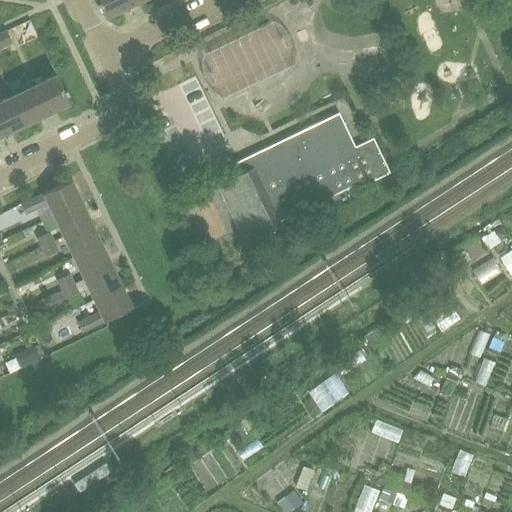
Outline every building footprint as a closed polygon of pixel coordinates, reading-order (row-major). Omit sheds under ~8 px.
[(97,0),(105,15),(119,9),(121,12),(139,4),(137,0),(97,0)] [(6,29),(0,32),(0,47),(11,42),(6,29)] [(56,73),(11,95),(24,123),(37,116),(38,119),(56,111),(55,107),(69,100),(56,73)] [(11,95),(0,100),(0,137),(13,132),(11,129),(24,123),(11,95)] [(373,137),(355,146),(338,112),(235,163),(240,172),(216,184),(244,242),(282,223),(279,220),(354,184),(356,188),(390,171),(373,137)] [(54,214),(81,201),(71,180),(22,204),(26,213),(49,202),(54,214)] [(65,235),(92,222),(81,201),(54,214),(65,235)] [(75,256),(102,243),(92,222),(65,235),(75,256)] [(42,246),(56,239),(51,229),(37,236),(42,246)] [(56,239),(42,246),(47,256),(61,250),(56,239)] [(85,277),(112,264),(102,243),(75,256),(85,277)] [(122,285),(112,264),(85,277),(90,287),(95,298),(122,285)] [(62,289),(77,282),(72,272),(58,278),(62,289)] [(77,282),(62,289),(67,299),(82,292),(77,282)] [(122,285),(95,298),(101,310),(78,321),(83,331),(133,307),(122,285)] [(36,344),(24,350),(30,361),(41,355),(36,344)] [(395,495),(407,499),(411,486),(397,481),(392,494),(395,495)] [(395,495),(392,494),(382,490),(378,502),(391,506),(395,495)]
